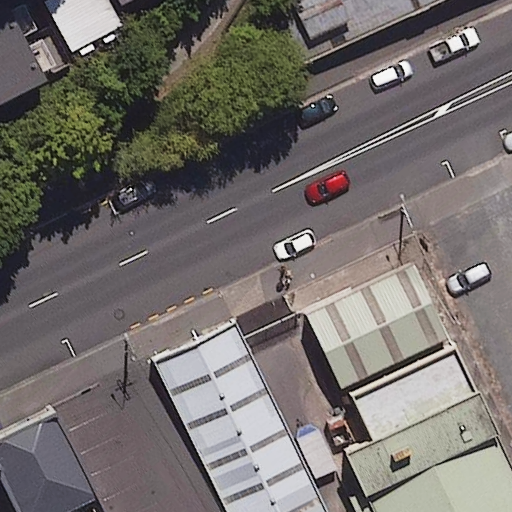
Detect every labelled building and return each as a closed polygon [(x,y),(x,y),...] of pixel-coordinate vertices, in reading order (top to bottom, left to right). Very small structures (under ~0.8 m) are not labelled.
[(75,0),(0,0),(0,103),(101,59),(75,0)] [(343,0),(362,41),(453,0),(343,0)] [(297,386),(427,334),(382,257),(260,312),(297,386)] [(323,511),(233,323),(154,361),(226,511),(323,511)] [(337,486),(468,430),(427,334),(317,390),(340,435),(319,449),(337,486)] [(92,386),(14,423),(57,511),(135,475),(92,386)] [(502,511),(468,430),(334,497),(339,511),(502,511)]
